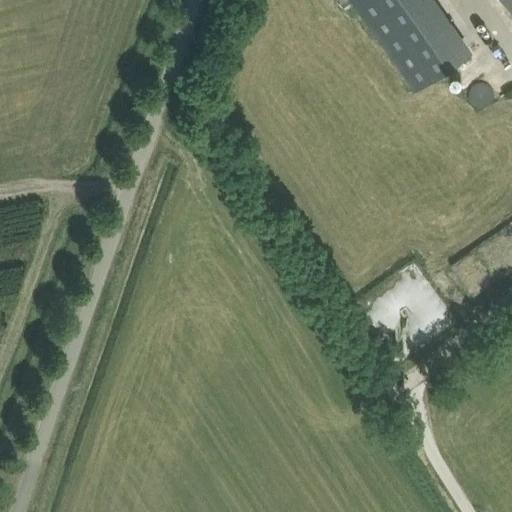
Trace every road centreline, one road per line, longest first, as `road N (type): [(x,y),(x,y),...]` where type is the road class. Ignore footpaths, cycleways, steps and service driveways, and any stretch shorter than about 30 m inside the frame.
road 1 (unclassified): [(18,511),(199,0)]
road 2 (track): [(0,186),(99,183),(130,195)]
